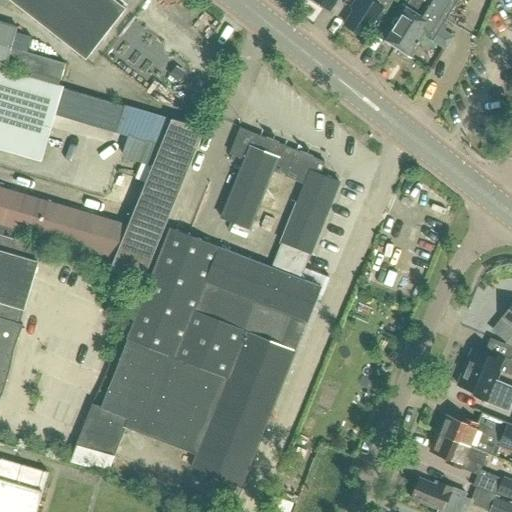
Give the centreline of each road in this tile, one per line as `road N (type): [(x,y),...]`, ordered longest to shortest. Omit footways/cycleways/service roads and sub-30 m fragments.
road 1 (tertiary): [(504,210),(232,0)]
road 2 (residential): [(356,511),(444,295),(504,210)]
